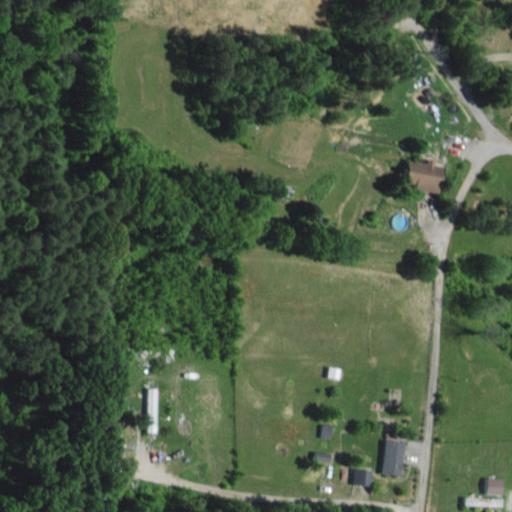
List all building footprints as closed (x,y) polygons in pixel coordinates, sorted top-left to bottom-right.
[(433,190),(438,162),(423,159),(422,162),(402,158),(398,184),(433,190)] [(142,430),(152,430),(151,385),(142,386),(142,430)] [(328,422),(319,421),(318,435),(328,435),(328,422)] [(398,473),(399,438),(380,437),(378,472),(398,473)] [(357,481),(365,482),(368,467),(360,466),(357,481)] [(480,491),(496,492),(497,476),(481,475),(480,491)]
